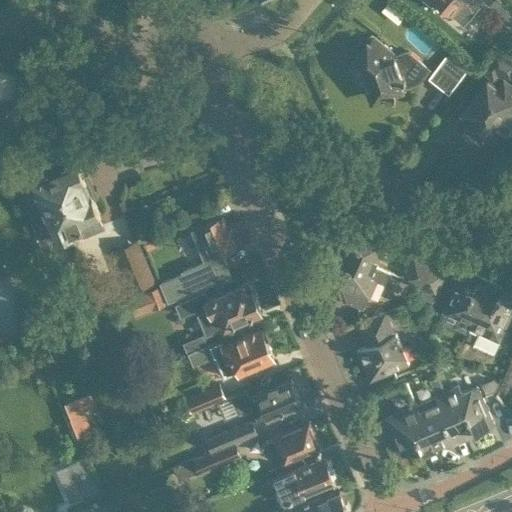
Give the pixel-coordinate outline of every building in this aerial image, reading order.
[(451,13),(463,23),(483,0),(482,0),(428,0),(433,3),(435,0),(436,0),(441,4),(451,13)] [(511,7),(502,0),(493,0),(489,5),(509,23),(511,19),(511,7)] [(372,36),(354,58),(361,64),(367,80),(364,80),(368,92),(369,94),(370,95),(372,97),(373,98),(375,98),(377,99),(379,99),(381,99),(385,97),(385,100),(396,96),(394,91),(405,88),(405,87),(417,83),(429,68),(404,48),(391,53),(390,51),(372,36)] [(511,59),(496,51),(481,69),(493,78),(496,73),(511,81),(511,78),(511,59)] [(446,55),(430,76),(449,92),(466,71),(446,55)] [(479,142),(492,124),(506,135),(511,128),(511,87),(503,81),(497,89),(487,81),(460,116),(467,122),(462,129),(479,142)] [(84,233),(85,233),(103,225),(98,214),(101,213),(94,197),(95,196),(87,177),(85,178),(78,162),(32,181),(41,201),(32,205),(31,210),(34,217),(38,220),(48,216),(58,241),(75,233),(71,225),(79,222),(84,233)] [(236,248),(228,228),(224,218),(223,217),(197,228),(191,231),(204,261),(180,272),(181,274),(158,284),(166,303),(231,275),(222,253),(236,248)] [(339,234),(334,247),(374,265),(387,235),(349,218),(341,235),(339,234)] [(114,257),(128,291),(152,281),(137,247),(114,257)] [(334,247),(328,259),(337,263),(330,280),(340,285),(347,301),(363,309),(368,297),(376,279),(385,283),(390,272),(374,265),(334,247)] [(414,286),(425,261),(413,256),(402,281),(414,286)] [(425,291),(436,266),(425,261),(414,286),(425,291)] [(446,271),(436,266),(425,291),(435,296),(446,271)] [(472,321),(490,281),(461,268),(443,308),(472,321)] [(204,292),(177,303),(181,313),(197,307),(208,331),(218,327),(233,321),(261,309),(250,283),(245,281),(233,286),(231,280),(217,286),(220,292),(208,297),(206,291),(204,292)] [(472,321),(469,326),(480,331),(474,344),(493,353),(498,341),(508,320),(511,310),(511,300),(499,294),(502,287),(490,281),(472,321)] [(130,299),(135,311),(151,304),(153,307),(165,302),(158,287),(130,299)] [(385,312),(376,316),(358,324),(367,345),(357,349),(370,379),(409,362),(396,332),(394,333),(385,312)] [(221,336),(208,342),(214,355),(215,354),(223,374),(238,368),(238,370),(241,369),(242,373),(245,371),(256,367),(255,364),(274,356),(267,340),(270,338),(264,324),(254,328),(254,326),(251,327),(252,329),(241,333),(223,341),(221,336)] [(511,386),(511,361),(503,382),(511,386)] [(437,375),(430,379),(434,389),(442,385),(437,375)] [(256,419),(266,414),(267,415),(300,401),(290,376),(248,394),(245,387),(231,393),(239,411),(251,406),(256,419)] [(188,395),(193,408),(216,399),(227,395),(221,381),(188,395)] [(458,386),(444,391),(465,439),(478,433),(477,431),(494,424),(477,386),(461,393),(458,386)] [(465,439),(444,391),(416,404),(419,411),(434,446),(444,442),(446,447),(465,439)] [(437,451),(434,446),(419,411),(416,404),(416,403),(386,416),(403,455),(419,448),(423,457),(437,451)] [(206,437),(211,449),(235,439),(236,441),(259,432),(253,417),(206,437)] [(310,420),(272,436),(273,439),(264,443),(268,451),(277,448),(283,462),(295,457),(317,448),(318,450),(322,448),(317,433),(314,431),(310,420)] [(235,439),(211,449),(173,465),(179,479),(242,454),(236,441),(235,439)] [(78,445),(62,452),(66,460),(81,495),(88,492),(96,489),(78,445)] [(275,475),(279,485),(278,488),(277,490),(277,494),(278,496),(280,498),(281,499),(283,500),(285,499),(286,501),(336,480),(325,455),(275,475)] [(311,495),(271,511),(349,511),(348,510),(350,507),(347,501),(344,499),(339,489),(320,496),(319,492),(311,495)] [(108,507),(109,511),(124,511),(121,502),(108,507)]
